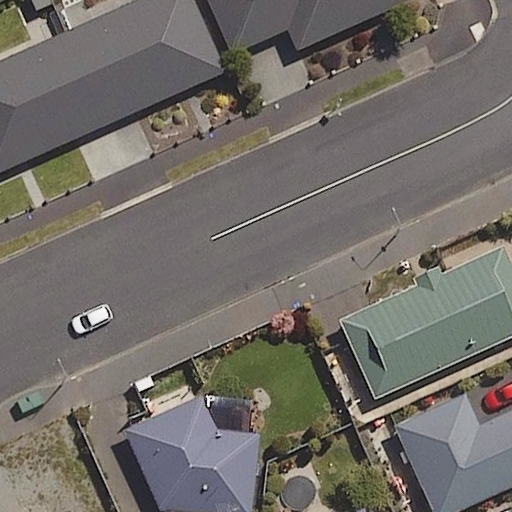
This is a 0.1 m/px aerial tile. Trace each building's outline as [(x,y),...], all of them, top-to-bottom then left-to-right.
[(0,172),(224,73),(191,0),(140,0),(0,62),(0,172)] [(410,1),(409,0),(209,0),(233,54),(288,30),(296,50),(410,1)] [(511,336),(511,270),(502,249),(340,323),(375,399),(511,336)] [(456,511),(511,487),(511,409),(478,425),(465,395),(395,426),(432,511),(456,511)] [(208,396),(128,430),(162,511),(250,511),(257,441),(205,437),(208,396)]
